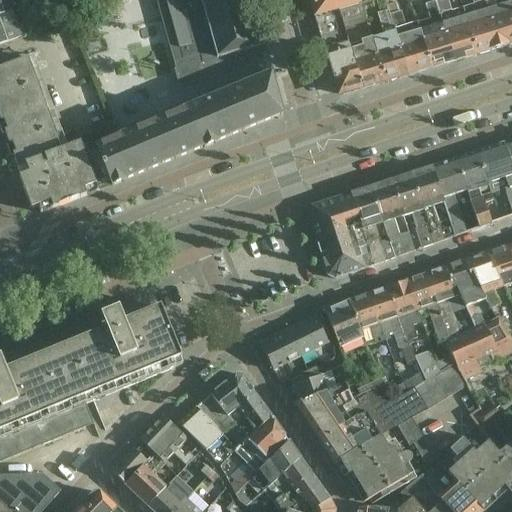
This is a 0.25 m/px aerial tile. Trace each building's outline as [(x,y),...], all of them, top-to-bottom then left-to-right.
[(155,0),(174,63),(201,56),(202,64),(236,55),(238,65),(258,56),(256,50),(259,49),(246,0),(155,0)] [(309,0),(314,19),(339,11),(358,6),(356,0),(309,0)] [(433,0),(434,1),(453,63),(476,56),(462,7),(449,11),(446,0),(433,0)] [(498,49),(483,0),(472,0),(473,4),(462,7),(476,56),(498,49)] [(483,0),(498,49),(511,45),(511,13),(509,4),(498,7),(496,0),(483,0)] [(453,63),(434,1),(424,4),(429,21),(417,24),(431,70),(453,63)] [(362,4),(358,6),(339,11),(343,26),(366,19),(362,4)] [(395,31),(395,33),(408,77),(431,70),(417,24),(405,28),(401,13),(398,14),(395,5),(388,7),(391,18),(394,27),(395,31)] [(11,11),(3,14),(4,14),(0,15),(0,46),(6,44),(25,37),(21,27),(17,28),(11,11)] [(343,26),(339,11),(314,19),(336,94),(342,97),(363,91),(351,52),(343,26)] [(383,30),(394,27),(391,18),(381,21),(383,30)] [(408,77),(395,33),(371,40),(384,84),(408,77)] [(363,48),(351,52),(363,91),(384,84),(371,40),(362,43),(363,48)] [(37,208),(40,215),(99,193),(92,174),(81,143),(62,151),(28,59),(0,69),(0,129),(2,135),(4,134),(8,145),(6,146),(10,157),(12,156),(20,178),(18,178),(30,211),(37,208)] [(103,169),(92,174),(99,193),(282,116),(271,75),(253,83),(135,130),(122,135),(95,146),(96,148),(91,149),(96,161),(100,160),(103,169)] [(90,129),(94,140),(113,133),(109,122),(90,129)] [(511,171),(504,146),(477,154),(488,186),(505,180),(508,189),(504,190),(511,214),(511,171)] [(488,187),(488,186),(477,154),(456,161),(466,192),(469,202),(481,198),(478,190),(488,187)] [(466,192),(456,161),(432,169),(444,205),(448,217),(455,238),(466,234),(453,196),(466,192)] [(444,205),(432,169),(411,176),(434,246),(455,238),(448,217),(437,221),(433,208),(444,205)] [(434,246),(411,176),(391,182),(402,218),(411,215),(416,231),(414,231),(421,250),(434,246)] [(402,218),(391,182),(371,189),(382,224),(383,225),(388,241),(387,241),(394,260),(414,252),(408,234),(398,237),(392,221),(402,218)] [(382,224),(371,189),(350,196),(359,222),(365,242),(367,246),(374,267),(394,260),(387,241),(381,244),(380,240),(377,241),(373,229),(383,225),(382,224)] [(491,195),(481,198),(483,204),(493,201),(491,195)] [(359,222),(350,196),(311,208),(307,216),(315,241),(346,231),(343,223),(353,220),(354,224),(359,222)] [(483,204),(481,198),(469,202),(479,230),(491,225),(483,204)] [(352,229),(346,231),(315,241),(322,261),(357,250),(367,246),(365,242),(357,244),(352,229)] [(511,285),(511,260),(507,248),(485,255),(499,290),(511,285)] [(364,270),(357,250),(322,261),(327,277),(335,281),(364,270)] [(499,290),(485,255),(465,262),(478,299),(483,297),(485,301),(491,311),(501,305),(493,292),(499,290)] [(478,299),(465,262),(444,270),(455,300),(459,298),(466,308),(485,301),(483,297),(478,299)] [(455,300),(444,270),(425,276),(448,342),(459,337),(447,303),(455,300)] [(448,342),(425,276),(406,283),(417,313),(418,313),(427,309),(439,345),(444,343),(444,344),(448,342)] [(417,313),(406,283),(387,290),(397,319),(408,347),(409,346),(414,345),(413,341),(417,340),(413,327),(422,324),(418,313),(417,313)] [(397,319),(387,290),(368,296),(385,342),(386,342),(384,338),(392,335),(399,351),(400,350),(406,366),(415,363),(409,346),(408,347),(397,319)] [(385,342),(368,296),(348,303),(359,332),(362,337),(366,344),(379,339),(381,343),(385,342)] [(359,332),(348,303),(324,314),(324,315),(340,347),(362,337),(359,332)] [(159,309),(158,309),(160,314),(125,329),(117,310),(99,318),(107,336),(57,356),(76,403),(180,360),(159,309)] [(314,318),(300,325),(314,352),(328,345),(314,318)] [(443,349),(468,390),(484,380),(477,368),(511,349),(511,342),(497,321),(443,349)] [(314,352),(300,325),(287,331),(300,358),(314,352)] [(300,358),(287,331),(273,338),(287,365),(300,358)] [(287,365),(273,338),(259,345),(272,372),(287,365)] [(415,359),(421,375),(425,383),(433,378),(440,374),(436,365),(432,352),(415,359)] [(0,433),(76,403),(57,356),(7,377),(0,360),(0,433)] [(446,359),(436,365),(440,374),(443,372),(451,368),(446,359)] [(465,388),(452,367),(451,368),(443,372),(456,394),(465,388)] [(320,377),(316,368),(304,374),(307,382),(320,377)] [(456,394),(443,372),(440,374),(433,378),(446,400),(456,394)] [(307,382),(304,374),(289,382),(292,388),(307,382)] [(331,374),(320,377),(307,382),(292,388),(298,404),(335,387),(331,374)] [(425,383),(421,375),(404,384),(409,393),(413,390),(424,384),(425,383)] [(241,376),(236,376),(210,396),(235,425),(244,418),(255,433),(271,418),(241,376)] [(446,400),(433,378),(425,383),(424,384),(437,406),(446,400)] [(356,392),(359,398),(383,385),(380,380),(356,392)] [(348,393),(343,383),(335,387),(298,404),(295,405),(295,404),(294,405),(311,430),(342,411),(336,401),(347,394),(348,393)] [(437,406),(424,384),(413,390),(426,412),(437,406)] [(383,385),(359,398),(350,402),(358,419),(357,420),(371,442),(380,437),(397,428),(411,420),(415,417),(416,418),(417,417),(417,416),(425,412),(426,412),(413,390),(409,393),(393,402),(383,385)] [(197,408),(222,437),(235,425),(210,396),(197,408)] [(499,428),(511,421),(511,408),(509,404),(491,413),(499,428)] [(85,405),(75,409),(84,429),(94,425),(85,405)] [(222,437),(197,408),(177,426),(206,452),(222,437)] [(84,429),(75,409),(65,413),(73,433),(84,429)] [(350,424),(342,411),(311,430),(319,443),(350,424)] [(73,433),(65,413),(55,417),(63,437),(73,433)] [(63,437),(55,417),(45,421),(53,441),(63,437)] [(187,441),(163,418),(152,430),(175,452),(173,455),(174,456),(180,462),(185,458),(178,451),(187,441)] [(285,439),(271,418),(255,433),(235,452),(234,453),(249,468),(230,487),(235,497),(240,492),(251,480),(268,462),(265,459),(285,439)] [(371,442),(357,420),(350,424),(319,443),(333,464),(371,442)] [(436,462),(411,420),(397,428),(408,448),(413,445),(426,467),(436,462)] [(53,441),(45,421),(35,426),(43,446),(53,441)] [(43,446),(35,426),(25,430),(33,450),(43,446)] [(33,450),(25,430),(15,434),(23,454),(33,450)] [(175,452),(152,430),(140,442),(146,448),(155,457),(165,465),(174,456),(173,455),(175,452)] [(23,454),(15,434),(5,438),(13,458),(23,454)] [(385,446),(380,437),(371,442),(333,464),(334,465),(338,463),(343,472),(346,470),(349,474),(345,476),(346,477),(349,475),(355,484),(358,482),(360,486),(357,488),(358,489),(361,487),(364,491),(360,493),(366,503),(369,501),(372,505),(389,496),(386,491),(413,475),(408,465),(409,464),(410,463),(411,461),(411,460),(411,458),(410,457),(409,456),(408,455),(407,455),(405,455),(402,456),(394,441),(385,446)] [(13,458),(5,438),(0,439),(0,454),(3,462),(13,458)] [(449,473),(481,511),(485,511),(507,492),(510,495),(511,493),(511,472),(497,455),(486,444),(478,451),(472,444),(468,448),(462,440),(449,452),(455,459),(451,463),(455,467),(449,473)] [(235,452),(227,442),(221,448),(230,457),(234,453),(235,452)] [(301,462),(288,443),(268,462),(251,480),(262,493),(263,492),(301,462)] [(511,444),(497,455),(511,472),(511,444)] [(155,457),(146,448),(139,456),(133,451),(111,475),(125,487),(155,457)] [(188,454),(185,458),(180,462),(186,468),(194,460),(188,454)] [(165,465),(155,457),(125,487),(148,509),(166,489),(154,478),(165,465)] [(311,477),(301,462),(263,492),(274,506),(311,477)] [(200,473),(206,479),(212,472),(206,467),(200,473)] [(434,475),(431,470),(420,477),(423,482),(431,477),(434,475)] [(218,478),(212,472),(206,479),(213,484),(218,478)] [(481,511),(449,473),(448,474),(456,484),(444,493),(431,477),(423,482),(441,504),(444,502),(453,511),(481,511)] [(0,476),(0,505),(7,511),(42,511),(60,493),(43,477),(43,476),(0,476)] [(329,501),(311,477),(274,506),(278,511),(279,510),(283,511),(288,511),(308,511),(309,511),(310,511),(317,511),(330,503),(329,501)] [(420,489),(415,483),(407,489),(412,495),(420,489)] [(175,511),(186,501),(170,485),(166,489),(148,509),(151,511),(175,511)] [(412,495),(407,489),(399,495),(404,501),(412,495)] [(250,504),(240,492),(235,497),(238,503),(246,508),(250,504)] [(93,495),(82,506),(75,511),(118,511),(101,495),(93,495)] [(397,511),(422,511),(412,500),(397,511)] [(198,511),(186,501),(175,511),(198,511)] [(257,511),(261,509),(254,501),(250,504),(246,508),(250,511),(257,511)] [(453,511),(444,502),(441,504),(431,511),(453,511)] [(334,511),(330,503),(317,511),(310,511),(309,511),(308,511),(288,511),(334,511)]
